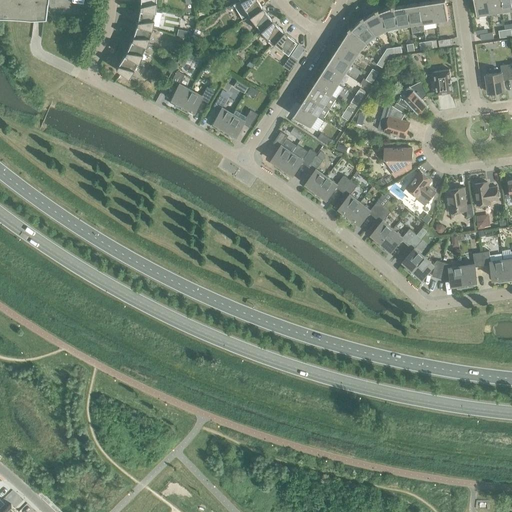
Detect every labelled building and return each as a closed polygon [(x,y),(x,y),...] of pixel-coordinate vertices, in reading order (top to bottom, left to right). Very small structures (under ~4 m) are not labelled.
[(0,0),(0,12),(4,13),(38,12),(38,9),(45,8),(46,0),(0,0)] [(139,0),(139,8),(155,11),(155,0),(139,0)] [(257,0),(239,0),(232,4),(242,20),(249,16),(261,7),(257,0)] [(445,0),(442,0),(432,1),(435,21),(448,19),(445,0)] [(489,13),(487,0),(474,0),(477,15),(489,13)] [(500,0),(487,0),(489,13),(502,11),(500,0)] [(511,0),(500,0),(502,11),(511,9),(511,0)] [(420,3),(423,23),(424,29),(436,27),(435,21),(432,1),(420,3)] [(420,3),(407,5),(410,25),(423,23),(420,3)] [(379,9),(386,30),(398,27),(395,5),(395,6),(392,6),(380,11),(379,9)] [(395,5),(398,27),(410,25),(407,5),(395,7),(395,5)] [(271,19),(261,7),(249,16),(259,29),(260,30),(271,19)] [(139,9),(136,24),(151,28),(155,11),(139,8),(139,9)] [(364,16),(364,17),(376,35),(386,30),(379,9),(378,9),(379,10),(377,11),(365,18),(364,16)] [(351,27),(366,43),(376,35),(364,17),(362,19),(352,28),(351,27)] [(283,30),(271,19),(260,30),(272,42),(283,30)] [(136,25),(131,39),(145,45),(151,29),(151,28),(136,24),(136,25)] [(350,29),(342,41),(359,52),(366,43),(351,27),(351,28),(350,29)] [(178,29),(176,36),(188,38),(190,31),(178,29)] [(296,41),(283,30),(272,42),(287,54),(296,41)] [(480,34),(481,41),(493,39),(492,32),(480,34)] [(131,40),(124,54),(138,62),(145,46),(145,45),(131,39),(131,40)] [(438,40),(439,47),(452,45),(451,39),(438,40)] [(342,41),(335,52),(352,63),(359,52),(342,41)] [(427,49),(425,42),(416,43),(417,50),(427,49)] [(401,45),(392,47),(393,54),(394,54),(402,52),(401,45)] [(386,48),(384,51),(392,57),(395,56),(394,54),(393,54),(392,47),(386,48)] [(381,56),(387,60),(389,61),(392,57),(384,51),(381,56)] [(335,52),(328,62),(345,73),(352,63),(335,52)] [(138,62),(124,54),(115,68),(128,77),(138,62)] [(291,55),(287,61),(293,65),(297,60),(291,55)] [(387,60),(381,56),(376,63),(382,67),(387,60)] [(328,62),(321,73),(338,84),(345,73),(328,62)] [(499,91),(505,91),(503,80),(511,78),(511,63),(500,66),(501,72),(485,75),(488,93),(494,92),(495,91),(498,91),(499,92),(499,91)] [(373,68),(369,74),(375,77),(379,72),(373,68)] [(169,102),(180,108),(190,89),(179,83),(184,74),(176,70),(170,82),(177,86),(169,102)] [(453,91),(451,83),(449,70),(434,72),(434,74),(429,75),(432,92),(437,92),(437,94),(453,91)] [(321,73),(315,83),(331,94),(338,84),(321,73)] [(375,77),(369,74),(366,79),(372,83),(375,77)] [(364,78),(361,83),(368,88),(372,83),(366,79),(364,78)] [(237,79),(233,86),(243,93),(248,86),(237,79)] [(315,83),(308,94),(325,105),(331,94),(315,83)] [(402,97),(398,103),(410,111),(413,108),(415,106),(422,113),(428,107),(427,106),(428,105),(422,99),(427,95),(422,83),(412,88),(410,86),(409,86),(409,87),(405,89),(402,93),(401,95),(401,94),(400,95),(402,97)] [(190,89),(180,108),(191,114),(200,98),(207,102),(214,90),(206,86),(201,95),(190,89)] [(359,89),(355,95),(361,99),(365,93),(359,89)] [(220,110),(210,125),(221,132),(232,114),(221,107),(227,98),(219,94),(213,105),(220,110)] [(308,94),(301,105),(318,116),(325,105),(308,94)] [(361,99),(355,95),(351,102),(357,106),(361,99)] [(386,102),(378,130),(384,132),(391,134),(391,136),(392,138),(396,139),(398,138),(398,136),(405,137),(409,123),(400,120),(399,118),(403,112),(392,106),(386,102)] [(318,116),(301,105),(294,116),(311,127),(318,116)] [(346,109),(342,116),(348,120),(352,113),(346,109)] [(232,114),(221,132),(233,139),(242,123),(249,127),(257,114),(250,110),(246,116),(234,110),(232,114)] [(348,120),(342,116),(338,121),(344,125),(348,120)] [(318,138),(328,145),(334,137),(323,130),(318,138)] [(270,162),(280,170),(292,152),(281,144),(287,136),(281,131),(273,143),(280,147),(270,162)] [(385,158),(386,158),(394,171),(392,172),(396,179),(408,172),(404,165),(408,163),(408,158),(412,158),(412,148),(385,148),(385,158)] [(301,162),(308,167),(316,155),(315,155),(317,154),(310,149),(303,159),(292,152),(280,170),(291,177),(301,162)] [(321,151),(317,156),(322,160),(326,155),(321,151)] [(304,186),(314,194),(327,176),(316,169),(322,160),(317,156),(316,155),(308,167),(314,171),(304,186)] [(436,192),(428,185),(432,180),(419,170),(406,188),(418,197),(416,198),(425,205),(429,200),(436,192)] [(335,187),(342,191),(350,181),(343,175),(337,184),(327,176),(314,194),(325,201),(335,187)] [(379,180),(376,183),(382,188),(384,184),(379,180)] [(337,211),(347,219),(360,202),(350,194),(357,185),(350,181),(342,191),(348,196),(337,211)] [(478,207),(480,208),(484,207),(485,206),(485,204),(490,203),(490,201),(499,200),(497,187),(490,188),(490,189),(488,189),(487,182),(474,184),(477,205),(478,205),(478,207)] [(472,203),(466,204),(463,188),(446,190),(449,213),(466,210),(467,217),(474,216),(472,203)] [(369,212),(375,217),(384,207),(377,201),(370,210),(360,202),(347,219),(357,227),(369,212)] [(369,236),(379,245),(393,228),(383,220),(390,212),(384,207),(375,217),(381,223),(369,236)] [(427,214),(422,220),(428,224),(432,218),(427,214)] [(401,239),(407,245),(416,234),(410,229),(403,237),(393,228),(379,245),(389,253),(401,239)] [(401,263),(410,272),(425,256),(416,248),(423,240),(416,234),(407,245),(413,250),(401,263)] [(489,251),(481,253),(483,266),(491,264),(493,282),(506,280),(503,260),(491,262),(489,251)] [(474,264),(462,266),(465,287),(478,285),(475,267),(483,266),(481,253),(473,254),(474,264)] [(432,276),(438,278),(443,261),(437,260),(434,264),(425,256),(410,272),(420,281),(432,267),(434,269),(432,276)] [(511,258),(503,260),(506,280),(511,279),(511,258)] [(443,261),(438,278),(444,280),(447,271),(449,270),(452,289),(465,287),(462,266),(450,268),(450,263),(443,261)]
